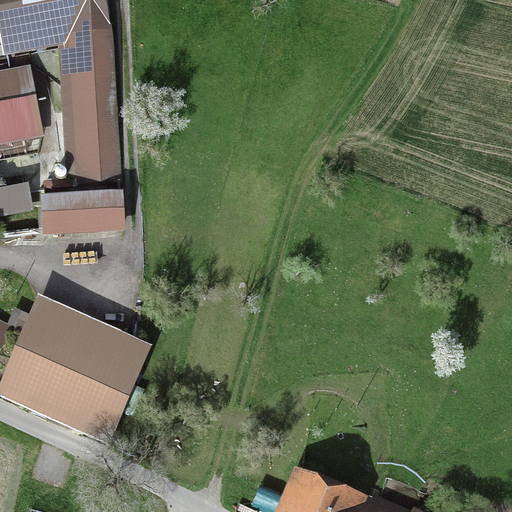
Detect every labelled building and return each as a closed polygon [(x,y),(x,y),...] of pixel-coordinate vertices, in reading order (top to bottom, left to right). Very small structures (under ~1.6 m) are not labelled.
[(0,0),(0,27),(3,44),(109,25),(104,0),(0,0)] [(58,40),(66,183),(122,180),(115,37),(58,40)] [(0,134),(28,129),(51,125),(36,45),(0,52),(0,134)] [(245,242),(247,183),(160,179),(157,238),(245,242)] [(47,233),(129,226),(126,192),(44,198),(47,233)] [(165,333),(47,282),(3,384),(121,435),(165,333)] [(423,511),(302,461),(280,511),(423,511)]
